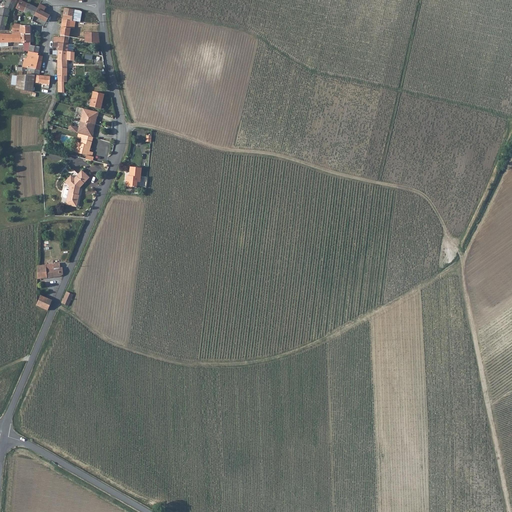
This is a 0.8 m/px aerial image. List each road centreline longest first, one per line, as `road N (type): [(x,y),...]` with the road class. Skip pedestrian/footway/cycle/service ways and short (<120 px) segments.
road 1 (residential): [(4,434),(118,156),(121,128),(101,7)]
road 2 (track): [(461,270),(313,345),(266,360),(163,359),(109,341),(55,305)]
road 3 (track): [(511,125),(316,73),(231,27),(101,7)]
road 4 (track): [(454,245),(417,192),(266,151),(219,149),(141,125),(121,128)]
road 5 (track): [(508,511),(461,257)]
road 6 (residential): [(146,511),(4,434)]
road 7 (residential): [(57,1),(44,148)]
road 8 (track): [(454,245),(511,125)]
